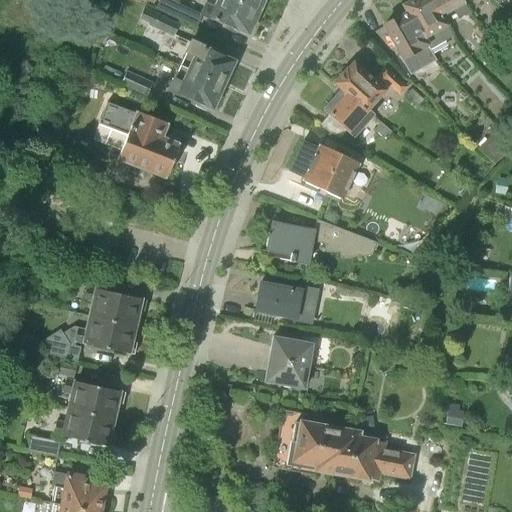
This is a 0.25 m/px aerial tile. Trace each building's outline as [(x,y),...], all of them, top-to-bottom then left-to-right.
[(180,20),(186,8),(167,0),(164,0),(159,11),(180,20)] [(257,11),(233,0),(207,0),(201,14),(246,35),(257,11)] [(233,0),(257,11),(261,0),(233,0)] [(431,0),(412,0),(403,5),(407,12),(408,12),(429,49),(452,36),(440,15),(431,0)] [(431,0),(440,15),(451,8),(457,19),(468,13),(461,0),(431,0)] [(172,36),(178,22),(143,7),(138,19),(147,23),(147,25),(172,36)] [(408,12),(407,12),(383,25),(402,58),(408,69),(411,67),(412,70),(434,58),(429,49),(408,12)] [(477,23),(471,31),(481,40),(488,32),(477,23)] [(191,42),(180,66),(223,85),(233,62),(191,42)] [(335,83),(341,88),(365,110),(386,88),(387,89),(389,87),(398,95),(405,87),(385,69),(374,81),(354,63),(335,83)] [(223,85),(180,66),(169,89),(212,109),(223,85)] [(145,96),(151,82),(125,71),(119,85),(145,96)] [(371,116),(365,110),(341,88),(323,109),(329,115),(318,127),(338,139),(346,131),(352,136),(371,116)] [(417,107),(423,100),(411,89),(405,96),(417,107)] [(167,123),(136,112),(136,114),(107,103),(99,124),(127,135),(118,160),(165,178),(178,144),(161,138),(167,123)] [(511,121),(502,131),(511,140),(511,139),(511,121)] [(380,124),(374,131),(385,141),(391,133),(380,124)] [(491,162),(511,140),(497,127),(477,149),(491,162)] [(317,149),(302,143),(289,171),(304,178),(302,182),(342,200),(359,163),(319,144),(317,149)] [(467,167),(465,163),(461,161),(456,162),(454,167),(456,171),(460,173),(465,172),(467,167)] [(495,181),(493,191),(505,193),(507,183),(495,181)] [(376,243),(316,220),(311,231),(271,224),(266,250),(290,254),(289,262),(307,265),(311,242),(325,244),(325,253),(339,252),(339,258),(371,255),(376,243)] [(438,254),(434,247),(428,246),(425,256),(436,259),(438,254)] [(86,283),(88,269),(77,267),(74,280),(86,283)] [(300,320),(303,306),(298,305),(300,291),(259,283),(254,310),(300,320)] [(94,300),(90,316),(134,326),(138,311),(143,312),(146,300),(87,287),(85,298),(94,300)] [(134,326),(90,316),(87,331),(72,328),(62,334),(60,331),(39,342),(46,355),(77,362),(80,347),(74,346),(75,342),(133,355),(136,343),(131,342),(134,326)] [(272,337),(268,359),(308,367),(312,344),(272,337)] [(73,378),(76,364),(54,359),(51,373),(73,378)] [(308,367),(268,359),(264,382),(304,389),(308,367)] [(71,393),(67,409),(113,420),(116,403),(122,405),(125,393),(64,379),(61,390),(71,393)] [(461,426),(463,411),(458,410),(458,405),(448,404),(445,424),(461,426)] [(113,420),(67,409),(64,422),(54,420),(51,434),(112,448),(115,436),(109,434),(113,420)] [(334,473),(338,450),(347,452),(349,438),(350,433),(303,424),(305,414),(282,410),(271,468),(293,472),(295,461),(317,465),(316,470),(334,473)] [(57,457),(60,442),(30,436),(28,452),(57,457)] [(338,450),(334,473),(376,481),(378,472),(408,478),(411,457),(381,452),(383,444),(349,438),(347,452),(338,450)] [(55,488),(52,503),(99,511),(99,510),(104,509),(106,501),(102,498),(105,484),(83,480),(83,477),(53,471),(50,487),(55,488)] [(29,499),(31,489),(18,486),(16,496),(29,499)] [(52,503),(49,511),(98,511),(99,511),(52,503)]
